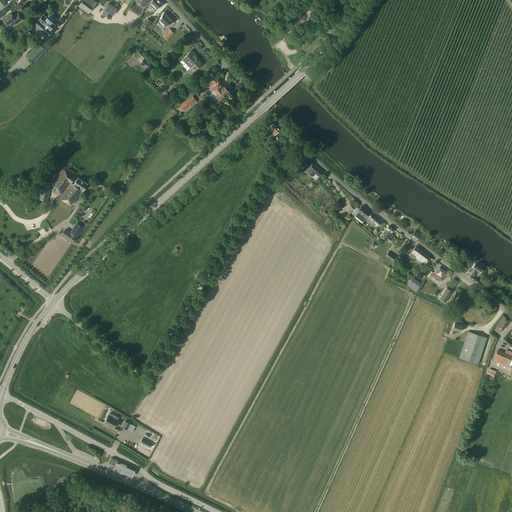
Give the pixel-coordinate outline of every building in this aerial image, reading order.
[(97,2),(93,0),(83,0),(78,6),(88,14),(97,2)] [(157,10),(163,4),(158,0),(152,0),(150,3),(157,10)] [(10,9),(12,13),(20,8),(22,6),(20,3),(17,4),(16,5),(10,9)] [(104,10),(113,16),(117,8),(108,3),(104,10)] [(160,20),(159,21),(164,26),(165,25),(167,27),(172,21),(164,12),(160,20)] [(12,27),(17,24),(23,20),(18,13),(13,17),(11,14),(2,19),(7,26),(10,23),(12,27)] [(50,30),(55,25),(52,22),(54,20),(49,15),(47,17),(43,14),(35,23),(28,31),(25,34),(29,37),(31,34),(30,33),(37,25),(48,35),(52,32),(50,30)] [(168,34),(165,37),(167,40),(174,33),(169,29),(166,32),(168,34)] [(35,62),(46,50),(40,43),(28,55),(35,62)] [(194,71),(202,63),(195,56),(196,55),(192,51),(182,59),(194,71)] [(144,58),(140,62),(149,71),(153,67),(144,58)] [(219,99),(228,90),(224,86),(224,87),(215,78),(211,81),(213,83),(209,87),(210,89),(219,99)] [(289,80),(296,87),(296,88),(297,87),(297,86),(290,79),(289,79),(289,80)] [(274,93),(280,101),(281,101),(282,100),(275,92),(274,93)] [(198,102),(192,96),(180,105),(184,110),(190,105),(192,107),(198,102)] [(280,130),(273,124),(268,129),(269,130),(267,132),(269,134),(269,135),(272,138),(280,130)] [(313,164),(307,170),(312,175),(316,179),(322,172),(313,164)] [(71,184),(71,183),(72,183),(75,178),(73,176),(64,169),(53,183),(58,187),(56,190),(61,194),(69,183),(71,184)] [(71,183),(71,184),(61,198),(69,204),(72,200),(75,202),(83,191),(88,184),(78,177),(74,184),(72,183),(71,183)] [(48,201),(52,183),(43,181),(39,199),(48,201)] [(357,207),(355,210),(352,213),(363,222),(370,213),(362,206),(359,209),(357,207)] [(382,222),(371,214),(369,217),(366,221),(372,226),(376,222),(379,225),(382,222)] [(65,229),(62,234),(72,241),(76,235),(82,227),(76,224),(71,231),(70,233),(65,229)] [(389,226),(381,236),(386,240),(394,229),(389,226)] [(430,257),(416,246),(409,255),(413,259),(415,256),(427,265),(430,261),(428,259),(430,257)] [(386,256),(393,261),(392,262),(394,263),(397,257),(389,252),(386,256)] [(483,268),(482,268),(484,265),(477,260),(475,263),(467,275),(472,278),(477,272),(479,273),(483,268)] [(440,267),(433,277),(438,280),(445,271),(440,267)] [(450,282),(454,285),(458,281),(454,277),(450,282)] [(407,285),(416,291),(421,284),(412,278),(407,285)] [(447,288),(440,299),(445,302),(452,292),(447,288)] [(492,312),(484,306),(480,311),(484,314),(482,316),(486,320),(492,312)] [(510,321),(503,316),(496,325),(503,330),(510,321)] [(453,329),(461,332),(462,326),(455,323),(453,329)] [(468,331),(459,358),(477,364),(487,337),(468,331)] [(507,367),(511,354),(511,351),(506,349),(505,352),(497,349),(493,361),(507,367)] [(108,416),(104,423),(114,428),(117,421),(119,418),(116,416),(114,419),(108,416)] [(125,421),(122,427),(127,429),(130,423),(125,421)] [(130,423),(127,429),(132,432),(135,426),(130,423)] [(141,443),(150,448),(152,444),(143,439),(141,443)] [(111,458),(109,463),(116,466),(118,461),(111,458)] [(135,472),(117,463),(115,466),(118,468),(123,470),(122,472),(121,473),(132,478),(133,476),(134,473),(135,472)]
